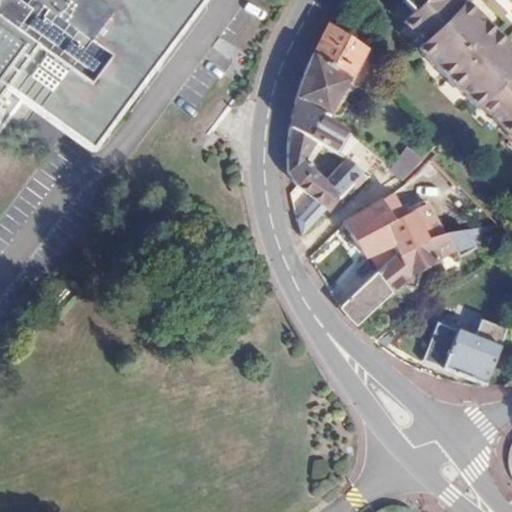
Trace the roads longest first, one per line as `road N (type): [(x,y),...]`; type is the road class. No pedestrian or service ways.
road 1 (secondary): [(313,0),(274,79),(267,171),(286,255),(330,336)]
road 2 (secondary): [(447,427),(330,336)]
road 3 (secondary): [(330,336),(346,374),(406,457)]
